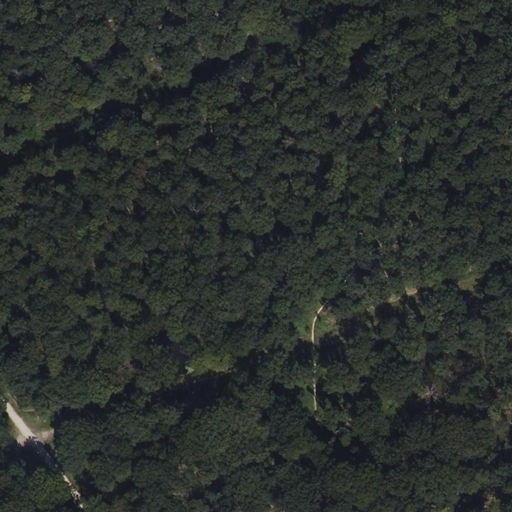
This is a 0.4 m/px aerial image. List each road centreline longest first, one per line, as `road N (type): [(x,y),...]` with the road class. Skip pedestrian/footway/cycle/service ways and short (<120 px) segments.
road 1 (track): [(0,451),(511,269)]
road 2 (track): [(86,511),(0,402)]
